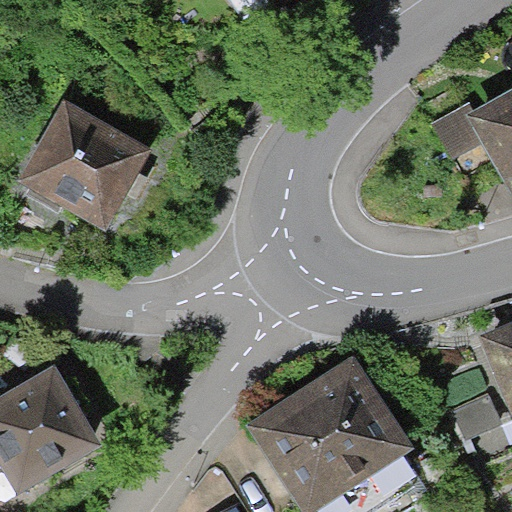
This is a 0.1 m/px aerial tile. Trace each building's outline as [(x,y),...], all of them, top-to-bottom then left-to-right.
[(511,185),(511,86),(457,118),(454,113),(424,131),(443,162),(470,147),(497,194),(511,185)] [(140,154),(54,96),(0,174),(86,232),(140,154)] [(511,328),(468,346),(503,432),(511,428),(511,328)] [(235,427),(284,511),(291,511),(300,507),(302,511),(348,511),(335,489),(408,447),(356,358),(235,427)] [(0,483),(8,496),(85,448),(37,371),(0,394),(0,483)]
